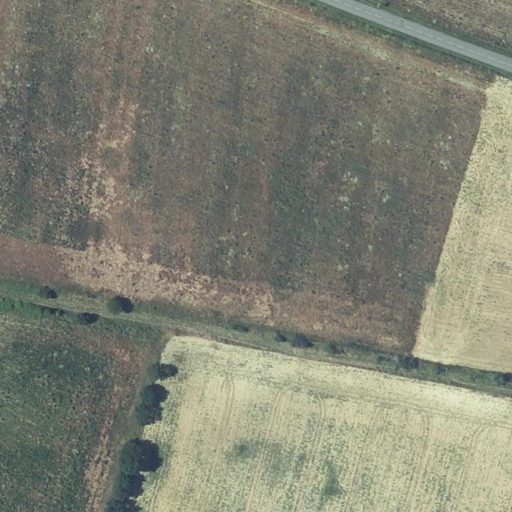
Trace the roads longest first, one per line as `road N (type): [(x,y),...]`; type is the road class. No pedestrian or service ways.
road 1 (track): [(511,386),(0,289)]
road 2 (tertiary): [(511,66),(334,0)]
